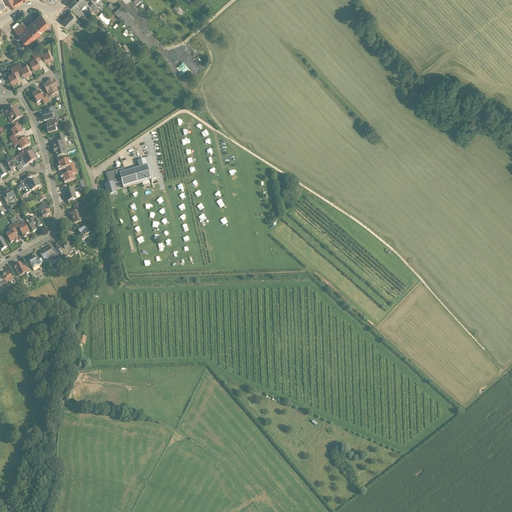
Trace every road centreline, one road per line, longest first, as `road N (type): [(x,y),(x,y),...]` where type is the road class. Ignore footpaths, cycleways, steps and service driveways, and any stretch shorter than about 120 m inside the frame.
road 1 (unclassified): [(45,511),(77,319),(109,251),(51,9)]
road 2 (track): [(148,136),(187,111),(346,214),(393,250),(508,376)]
road 3 (residential): [(0,266),(53,234),(58,213),(49,169)]
